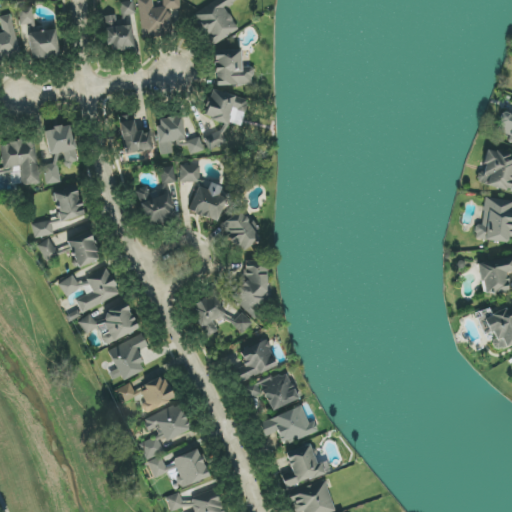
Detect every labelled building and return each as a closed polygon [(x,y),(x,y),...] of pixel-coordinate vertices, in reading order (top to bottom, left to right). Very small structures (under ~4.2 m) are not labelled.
[(137,0),(143,38),(172,35),(169,10),(181,8),(179,0),(162,0),(163,7),(154,8),(152,0),(137,0)] [(238,30),(225,8),(238,0),(217,0),(193,15),(212,46),(238,30)] [(106,17),(109,52),(139,49),(135,1),(118,2),(119,15),(106,17)] [(56,29),(36,32),(33,12),(19,13),(20,27),(27,26),(30,59),(59,56),(56,29)] [(20,53),(15,33),(14,31),(11,15),(0,17),(0,59),(6,56),(20,53)] [(213,51),(214,86),(253,85),(252,68),(241,68),(241,50),(213,51)] [(248,101),(212,89),(203,117),(227,125),(232,109),(244,113),(248,101)] [(511,115),(504,113),(498,132),(509,136),(507,142),(511,143),(511,115)] [(160,156),(175,153),(174,148),(185,146),(186,155),(202,153),(200,138),(185,140),(182,116),(155,119),(160,156)] [(149,131),(136,134),(134,121),(119,123),(124,154),(152,150),(149,131)] [(44,130),(49,156),(63,153),(65,166),(78,163),(71,125),(44,130)] [(203,136),(208,151),(232,141),(227,127),(203,136)] [(0,143),(3,170),(19,169),(21,186),(40,184),(36,140),(0,143)] [(511,184),(511,156),(487,150),(478,184),(510,192),(511,184)] [(60,183),(58,165),(44,166),(45,185),(60,183)] [(158,169),(161,188),(137,192),(142,224),(178,218),(173,184),(176,184),(173,166),(158,169)] [(179,182),(199,182),(200,166),(180,166),(179,182)] [(222,188),(210,183),(207,190),(199,186),(188,210),(216,223),(228,198),(219,193),(222,188)] [(83,217),(78,187),(53,192),(58,222),(83,217)] [(511,228),(511,201),(483,198),(478,240),(510,243),(511,228)] [(262,236),(241,209),(220,226),(241,252),(262,236)] [(31,225),(35,239),(53,235),(49,220),(31,225)] [(101,259),(89,231),(66,241),(78,269),(101,259)] [(511,271),(511,257),(478,262),(482,295),(509,291),(507,273),(511,271)] [(75,301),(81,313),(120,295),(107,267),(85,277),(92,292),(75,301)] [(267,268),(244,268),(244,285),(233,285),(233,308),(259,309),(259,298),(267,298),(267,268)] [(64,297),(79,290),(73,276),(58,283),(64,297)] [(206,338),(218,332),(213,321),(223,316),(213,295),(191,305),(206,338)] [(138,330),(126,304),(93,320),(91,315),(78,321),(85,335),(97,329),(105,345),(138,330)] [(511,306),(483,318),(489,333),(490,332),(497,350),(511,344),(511,306)] [(253,324),(243,313),(231,324),(241,334),(253,324)] [(108,350),(122,381),(145,371),(135,351),(146,345),(142,335),(108,350)] [(239,352),(246,368),(236,372),(240,383),(277,367),(266,340),(239,352)] [(299,399),(286,371),(253,386),(256,392),(261,389),(271,412),(299,399)] [(114,391),(122,406),(137,398),(145,414),(174,399),(163,376),(133,391),(129,384),(114,391)] [(138,444),(145,461),(164,453),(160,443),(190,431),(179,404),(143,419),(148,432),(156,429),(159,436),(138,444)] [(265,437),(276,432),(283,446),(314,433),(302,405),(259,424),(265,437)] [(325,475),(321,462),(316,464),(309,445),(285,453),(291,471),(281,475),(285,488),(325,475)] [(209,477),(198,449),(170,460),(181,488),(209,477)] [(167,471),(161,456),(147,462),(154,477),(167,471)] [(303,511),(334,511),(328,489),(332,488),(329,480),(288,492),(294,511),(303,509),(303,511)] [(224,511),(216,490),(182,502),(179,493),(165,498),(170,511),(174,511),(191,506),(192,511),(224,511)]
